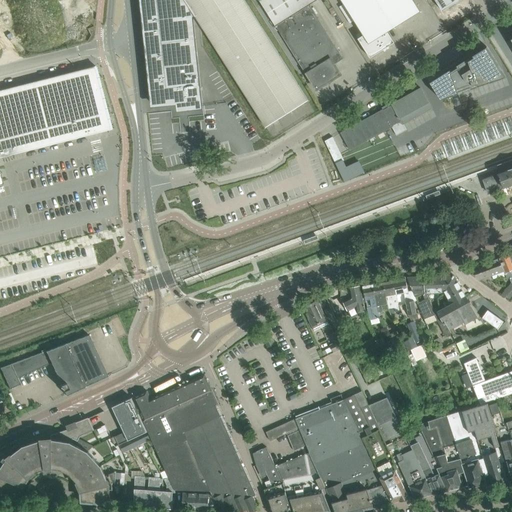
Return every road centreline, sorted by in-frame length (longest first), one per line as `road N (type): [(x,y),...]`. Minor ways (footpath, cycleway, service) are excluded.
road 1 (unclassified): [(146,187),(266,157),(511,3)]
road 2 (residential): [(273,297),(369,264),(454,257)]
road 3 (unclassified): [(137,187),(159,343)]
road 4 (unclassified): [(146,187),(130,40)]
road 5 (unclassified): [(109,46),(136,134),(137,187)]
